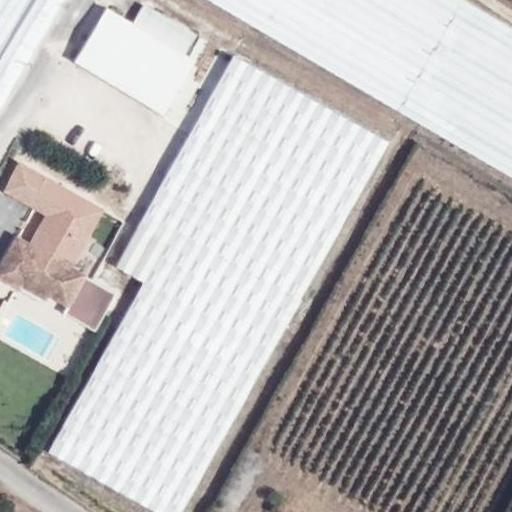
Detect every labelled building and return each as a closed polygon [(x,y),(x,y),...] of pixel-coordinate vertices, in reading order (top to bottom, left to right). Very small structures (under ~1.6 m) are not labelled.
[(0,0),(0,106),(62,0),(0,0)] [(511,27),(464,0),(211,0),(511,174),(511,27)] [(196,35),(143,4),(132,23),(110,10),(78,63),(165,114),(196,62),(184,55),(196,35)] [(148,288),(54,452),(160,511),(180,511),(392,142),(236,53),(113,268),(148,288)] [(185,116),(201,84),(190,79),(174,110),(185,116)] [(105,210),(16,162),(0,191),(0,197),(41,220),(32,237),(17,229),(0,260),(0,281),(20,293),(24,286),(92,323),(104,300),(66,280),(105,210)]
